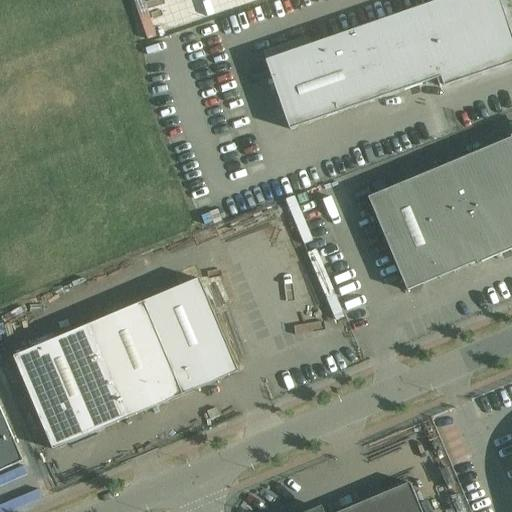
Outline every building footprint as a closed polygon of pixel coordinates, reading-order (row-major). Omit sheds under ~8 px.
[(441,79),(445,90),(511,66),(511,35),(499,0),(482,0),(479,1),(478,0),(446,0),(266,62),(290,131),(441,79)] [(511,140),(369,199),(408,293),(477,264),(478,266),(482,264),(482,265),(483,264),(482,262),(511,249),(511,137),(511,138),(511,140)] [(200,280),(144,304),(183,397),(239,373),(200,280)] [(144,304),(89,327),(128,420),(183,397),(144,304)] [(128,420),(89,327),(14,358),(54,451),(128,420)] [(0,408),(0,473),(24,463),(0,408)] [(421,511),(410,484),(344,511),(421,511)]
